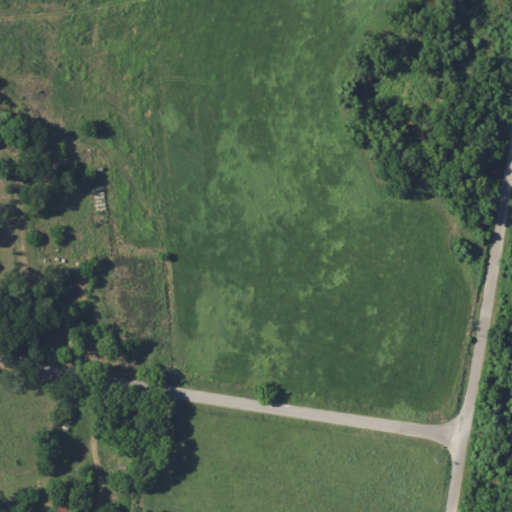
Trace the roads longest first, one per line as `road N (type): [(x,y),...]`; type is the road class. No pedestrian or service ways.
road 1 (tertiary): [(0,358),(81,378),(464,437)]
road 2 (residential): [(54,373),(68,288),(41,195),(50,86),(40,0)]
road 3 (tertiary): [(464,437),(511,157)]
